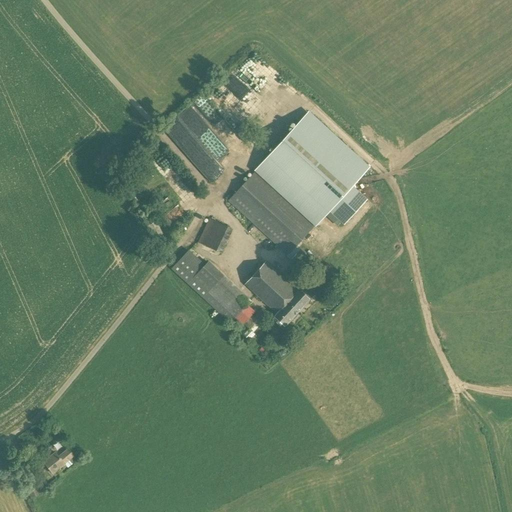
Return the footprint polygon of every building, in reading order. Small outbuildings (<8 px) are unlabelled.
[(253,86),(257,81),(240,67),(236,72),(253,86)] [(369,167),(309,112),(228,201),(288,256),(315,224),(316,225),(325,215),(337,226),(341,222),(344,225),(366,200),(352,186),(369,167)] [(218,254),(230,230),(209,219),(196,243),(218,254)] [(167,241),(156,222),(146,227),(157,247),(167,241)] [(296,255),(291,260),(298,267),(303,262),(296,255)] [(193,279),(204,289),(221,271),(209,261),(193,279)] [(266,262),(255,274),(297,313),(309,300),(299,290),(298,291),(266,262)] [(297,313),(255,274),(245,285),(277,314),(274,317),(285,326),(297,313)] [(254,313),(247,306),(235,318),(243,325),(254,313)] [(262,311),(258,318),(264,321),(267,314),(262,311)] [(56,453),(44,463),(53,473),(64,464),(64,463),(73,455),(69,450),(60,457),(56,453)] [(32,477),(22,482),(31,499),(41,494),(39,489),(34,479),(32,477)] [(37,477),(34,479),(39,489),(42,487),(37,477)]
